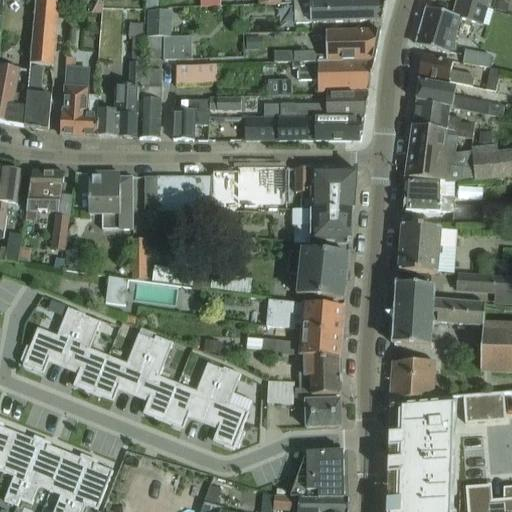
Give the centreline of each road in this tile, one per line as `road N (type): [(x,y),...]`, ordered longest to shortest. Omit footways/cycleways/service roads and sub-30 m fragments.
road 1 (residential): [(32,291),(13,317),(1,381),(224,468),(292,443),(360,441)]
road 2 (residential): [(379,160),(0,149)]
road 3 (tertiary): [(360,441),(379,160)]
road 4 (tertiary): [(379,160),(391,45),(405,0)]
